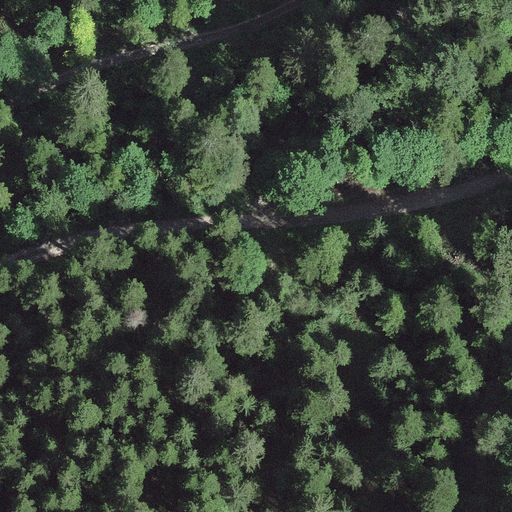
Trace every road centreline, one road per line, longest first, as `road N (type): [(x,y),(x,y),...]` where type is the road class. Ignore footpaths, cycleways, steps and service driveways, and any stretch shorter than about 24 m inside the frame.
road 1 (track): [(511,175),(410,205),(151,227),(0,265)]
road 2 (track): [(0,112),(60,83),(306,0)]
